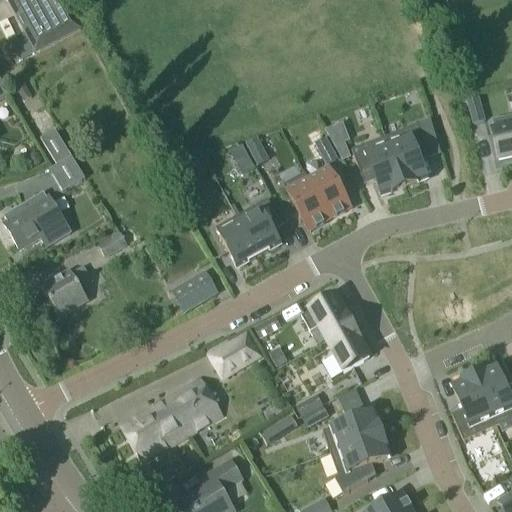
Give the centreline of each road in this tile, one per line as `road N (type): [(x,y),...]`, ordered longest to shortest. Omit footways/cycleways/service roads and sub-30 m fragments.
road 1 (residential): [(24,411),(342,253)]
road 2 (residential): [(342,253),(372,237),(511,202)]
road 3 (residential): [(464,511),(401,372)]
road 4 (residential): [(401,372),(342,253)]
road 5 (residential): [(511,323),(401,372)]
road 6 (primary): [(91,511),(24,411)]
